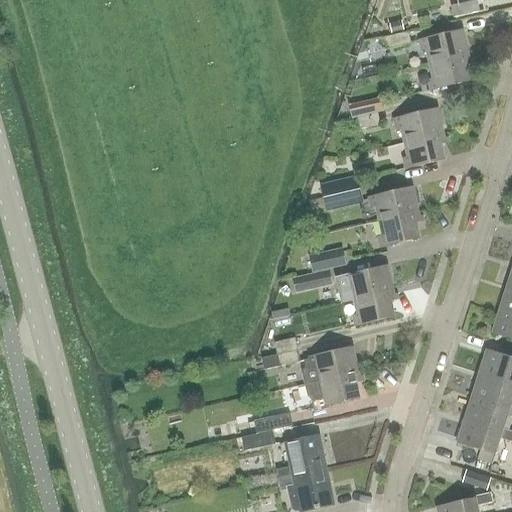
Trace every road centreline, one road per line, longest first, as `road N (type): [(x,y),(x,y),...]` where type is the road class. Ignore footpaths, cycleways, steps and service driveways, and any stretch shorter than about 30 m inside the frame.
road 1 (residential): [(392,511),(421,393),(511,122)]
road 2 (secondary): [(90,511),(0,164)]
